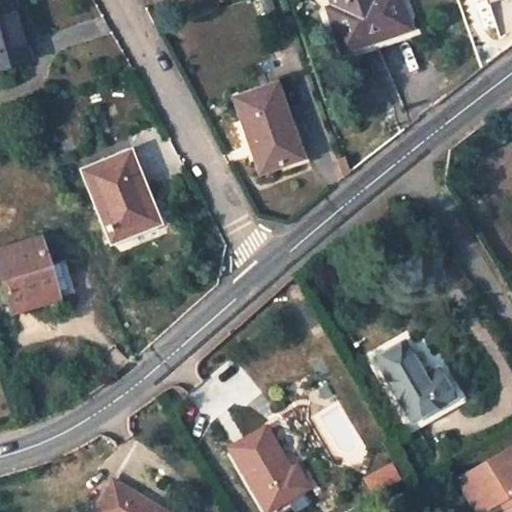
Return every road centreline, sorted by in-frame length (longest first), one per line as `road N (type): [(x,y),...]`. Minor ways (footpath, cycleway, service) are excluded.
road 1 (tertiary): [(0,455),(32,447),(111,403),(264,269)]
road 2 (residential): [(114,0),(264,269)]
road 3 (residential): [(511,324),(404,156)]
road 4 (tertiary): [(264,269),(404,156)]
road 5 (tertiary): [(404,156),(511,69)]
